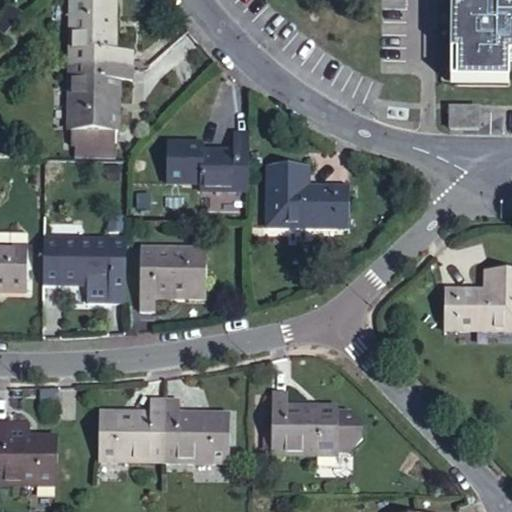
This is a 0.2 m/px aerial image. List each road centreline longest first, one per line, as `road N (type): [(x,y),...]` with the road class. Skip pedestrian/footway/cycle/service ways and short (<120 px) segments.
road 1 (unclassified): [(197,0),(243,54),(340,121),(498,159)]
road 2 (residential): [(338,317),(245,346),(161,359),(0,359)]
road 3 (residential): [(502,511),(338,317)]
road 4 (residential): [(457,204),(338,317)]
road 5 (unknown): [(431,149),(419,0)]
